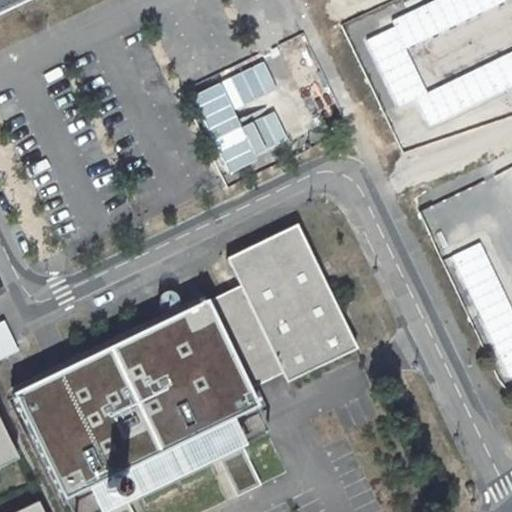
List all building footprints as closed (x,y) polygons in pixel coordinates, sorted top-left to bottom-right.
[(0,0),(0,9),(18,0),(0,0)] [(240,286),(206,303),(246,385),(269,374),(264,363),(274,359),(283,377),(354,342),(338,311),(322,277),(297,225),(226,259),(240,286)] [(206,301),(14,393),(64,495),(255,405),(246,385),(206,303),(206,301)] [(275,416),(294,411),(289,392),(270,396),(275,416)] [(64,495),(71,511),(102,511),(104,511),(128,499),(217,457),(241,445),(269,432),(255,405),(64,495)] [(0,463),(11,459),(0,431),(0,463)] [(241,445),(217,457),(230,484),(254,473),(241,445)] [(134,511),(128,499),(104,511),(134,511)] [(40,511),(37,503),(12,511),(40,511)]
